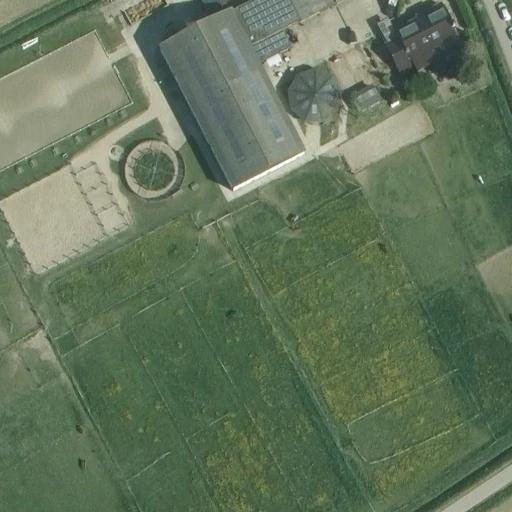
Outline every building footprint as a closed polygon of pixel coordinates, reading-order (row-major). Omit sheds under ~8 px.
[(231,12),(160,49),(233,192),(305,155),(258,65),(291,48),(283,31),(298,23),(299,25),(346,0),(256,0),(232,13),(231,12)] [(200,0),(208,13),(226,4),(224,0),(200,0)] [(458,37),(441,5),(417,17),(418,20),(396,31),(399,38),(385,45),(401,75),(416,67),(413,60),(458,37)] [(381,43),(368,50),(382,79),(395,72),(381,43)] [(296,76),(287,93),(289,112),(303,124),(322,124),(337,113),(341,94),(332,77),(314,70),(296,76)] [(371,86),(349,98),(358,114),(380,102),(371,86)] [(298,186),(330,170),(325,159),(293,176),(298,186)]
